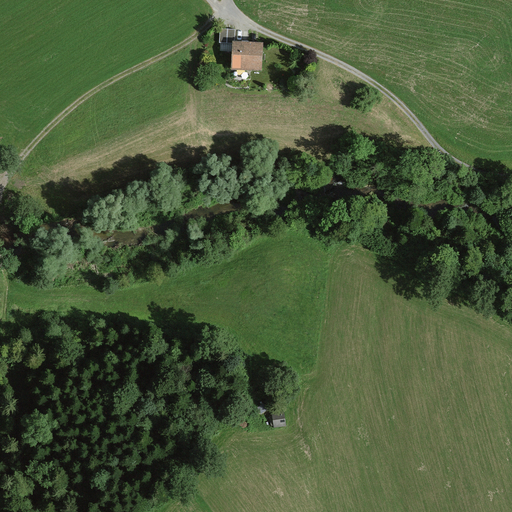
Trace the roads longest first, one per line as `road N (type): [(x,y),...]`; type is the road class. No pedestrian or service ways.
road 1 (track): [(228,0),(232,12),(365,76),(445,156),(472,171),(511,177)]
road 2 (track): [(232,12),(77,103),(26,151),(0,196)]
